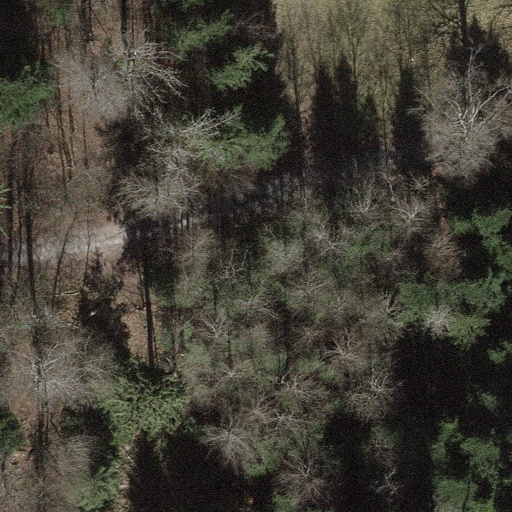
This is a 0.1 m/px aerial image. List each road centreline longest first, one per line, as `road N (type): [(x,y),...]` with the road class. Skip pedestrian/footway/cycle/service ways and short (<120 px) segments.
road 1 (track): [(0,261),(127,240),(511,133)]
road 2 (track): [(127,240),(234,302),(511,391)]
